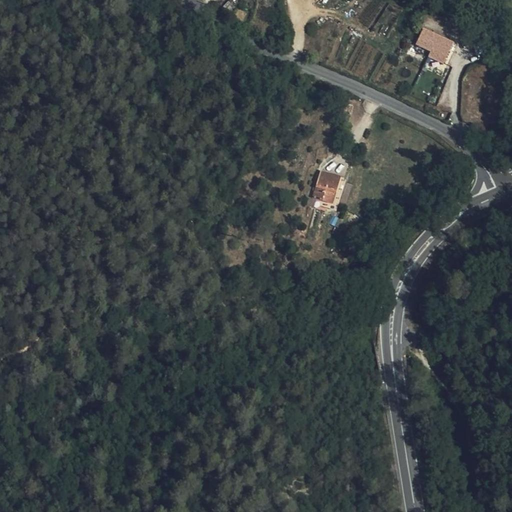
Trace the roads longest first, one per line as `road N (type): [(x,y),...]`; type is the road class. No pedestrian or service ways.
road 1 (secondary): [(415,511),(390,341),(395,300),(431,238),(511,188)]
road 2 (residential): [(503,171),(258,49),(198,0)]
